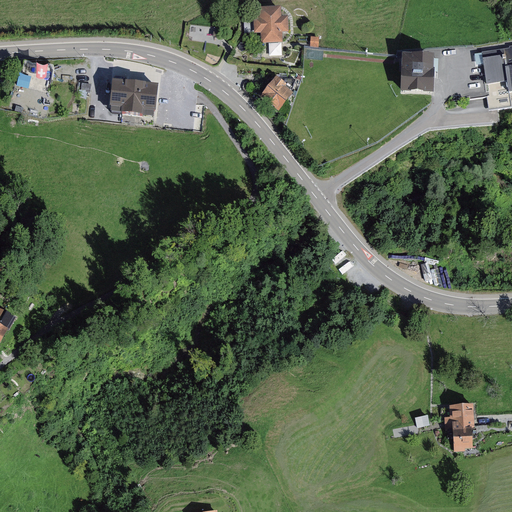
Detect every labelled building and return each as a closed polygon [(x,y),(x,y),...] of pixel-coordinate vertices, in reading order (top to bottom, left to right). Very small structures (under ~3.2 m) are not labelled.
[(283,10),(263,12),(262,21),(256,22),(257,37),(264,36),(265,45),(284,45),(284,35),(291,34),(293,20),(284,21),(283,10)] [(511,53),(486,57),(494,118),(511,115),(511,53)] [(440,62),(405,59),(402,100),(437,103),(440,62)] [(31,90),(32,83),(51,87),(55,70),(25,64),(20,88),(31,90)] [(281,81),(262,101),(280,118),(298,98),(281,81)] [(162,88),(115,84),(112,111),(159,116),(162,88)] [(203,101),(185,99),(181,129),(199,131),(203,101)] [(0,310),(0,349),(3,351),(19,321),(0,310)] [(474,405),(450,406),(450,417),(445,417),(445,424),(446,430),(453,430),(454,451),(464,451),(464,448),(472,448),(471,429),(475,429),(474,405)] [(428,416),(415,418),(417,429),(430,426),(428,416)]
